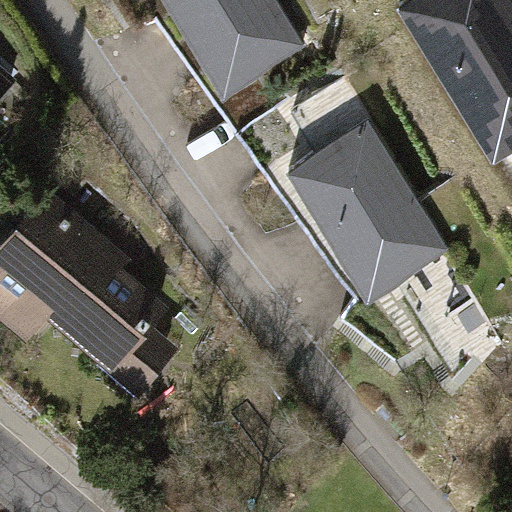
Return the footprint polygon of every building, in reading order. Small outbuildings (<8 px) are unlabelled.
[(301,35),(276,0),(157,0),(218,90),(301,35)] [(511,21),(498,0),(410,0),(393,11),(490,161),(511,147),(511,21)] [(0,90),(12,79),(0,66),(0,90)] [(365,118),(281,169),(361,300),(445,249),(365,118)] [(175,290),(53,187),(0,250),(0,261),(5,266),(0,272),(0,306),(33,335),(57,307),(146,383),(183,339),(154,315),(175,290)]
